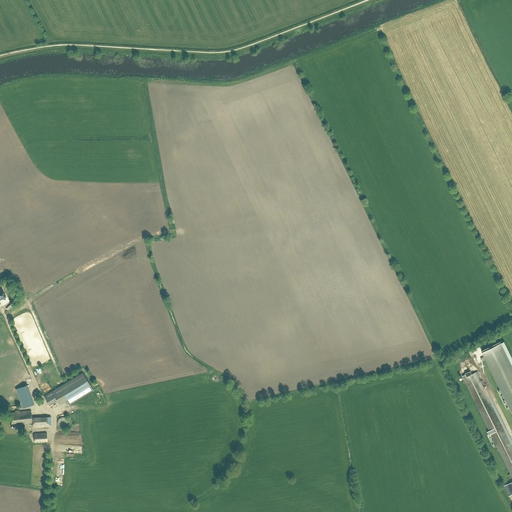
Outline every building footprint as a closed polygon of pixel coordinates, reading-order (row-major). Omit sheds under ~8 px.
[(511,364),(500,341),(481,350),(511,411),(511,364)] [(59,404),(90,385),(83,372),(44,396),(49,405),(57,400),(59,404)] [(511,446),(475,372),(467,377),(465,374),(462,376),(511,476),(511,481),(507,484),(511,493),(511,446)] [(28,385),(16,389),(22,409),(35,405),(28,385)] [(51,416),(31,418),(31,410),(26,411),(19,412),(10,413),(12,424),(21,423),(21,424),(24,423),(32,422),(33,427),(51,426),(51,416)] [(65,417),(62,417),(59,418),(58,421),(57,424),(58,426),(61,428),(64,429),(67,427),(68,425),(69,422),(68,419),(65,417)] [(35,442),(47,441),(47,433),(34,434),(35,442)]
